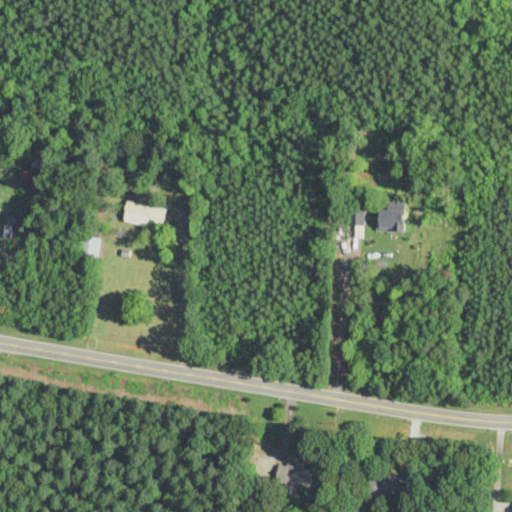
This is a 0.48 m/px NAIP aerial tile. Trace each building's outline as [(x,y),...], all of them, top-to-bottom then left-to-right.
[(24,186),(38,182),(35,169),(21,173),(24,186)] [(167,209),(127,203),(124,222),(165,228),(167,209)] [(378,233),(405,233),(405,207),(378,207),(378,233)] [(79,260),(99,262),(101,239),(81,237),(79,260)] [(286,486),(312,487),(312,467),(287,467),(286,486)] [(413,478),(370,477),(369,498),(412,499),(413,478)]
